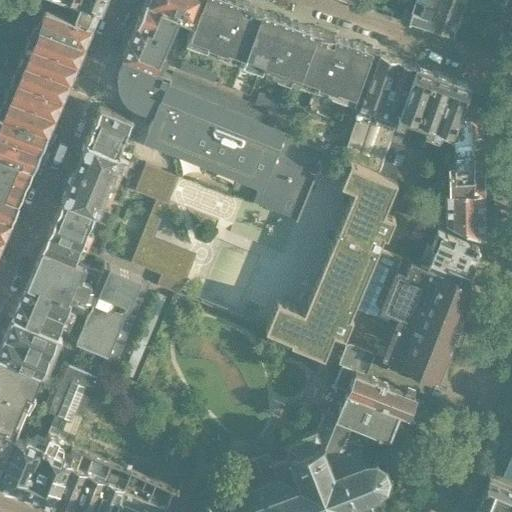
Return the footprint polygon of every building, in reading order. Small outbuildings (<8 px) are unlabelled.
[(97,9),(75,0),(67,19),(89,28),(97,9)] [(75,0),(97,9),(100,0),(75,0)] [(188,16),(150,0),(144,0),(137,17),(169,31),(173,21),(184,26),(188,16)] [(150,0),(188,16),(193,18),(200,1),(199,0),(150,0)] [(258,7),(238,0),(199,0),(200,1),(193,18),(188,34),(199,38),(197,43),(205,46),(207,41),(217,45),(215,49),(224,52),(225,47),(236,51),(234,56),(240,58),(258,7)] [(460,14),(422,0),(415,0),(409,20),(452,35),(455,28),(457,28),(461,18),(459,17),(460,14)] [(464,0),(422,0),(460,14),(464,0)] [(313,27),(258,7),(240,58),(242,59),(244,54),(254,58),(252,63),(295,78),(313,27)] [(89,28),(67,19),(45,9),(40,20),(36,18),(33,25),(37,26),(82,46),(89,28)] [(12,24),(15,17),(7,13),(4,21),(12,24)] [(169,31),(137,17),(130,34),(173,53),(175,49),(163,44),(169,31)] [(82,46),(37,26),(33,25),(31,24),(24,42),(29,44),(75,63),(82,46)] [(358,84),(371,48),(313,27),(295,78),(297,79),(299,74),(309,78),(307,82),(315,85),(317,81),(327,84),(326,89),(334,92),(335,87),(346,91),(344,96),(352,99),(358,84)] [(173,53),(130,34),(122,53),(153,67),(159,55),(170,60),(173,53)] [(75,63),(29,44),(25,54),(19,52),(16,59),(22,62),(67,81),(75,63)] [(395,113),(414,63),(371,48),(358,84),(366,87),(359,106),(342,154),(375,167),(395,113)] [(166,83),(170,73),(153,67),(122,53),(123,54),(122,56),(124,56),(118,73),(117,77),(117,81),(117,85),(118,88),(119,92),(121,96),(123,99),(126,102),(129,104),(132,107),(152,115),(148,126),(264,173),(253,199),(296,217),(324,147),(166,83)] [(216,72),(182,60),(179,68),(213,80),(216,72)] [(67,81),(22,62),(17,72),(12,69),(10,76),(15,78),(60,98),(67,81)] [(408,143),(416,120),(412,119),(431,69),(414,63),(395,113),(375,167),(398,176),(409,181),(421,148),(408,143)] [(427,131),(447,75),(431,69),(412,119),(416,120),(422,123),(420,128),(427,131)] [(168,82),(298,135),(301,127),(245,105),(247,101),(172,71),(168,82)] [(469,83),(447,75),(427,131),(434,133),(436,128),(451,134),(462,103),(469,83)] [(60,98),(15,78),(10,76),(2,94),(8,96),(53,115),(60,98)] [(469,83),(462,103),(451,134),(449,145),(450,151),(482,148),(476,95),(481,91),(482,87),(469,83)] [(304,107),(258,91),(254,102),(300,118),(304,107)] [(53,115),(8,96),(3,106),(0,104),(0,112),(45,132),(53,115)] [(125,130),(130,118),(100,106),(93,122),(123,135),(123,136),(134,140),(137,135),(125,130)] [(0,155),(30,168),(45,132),(0,112),(0,155)] [(134,140),(123,136),(123,135),(93,122),(86,138),(128,156),(134,140)] [(128,156),(86,138),(74,166),(110,182),(118,165),(123,167),(128,156)] [(482,148),(450,151),(450,159),(444,159),(447,187),(443,187),(443,192),(482,189),(482,186),(483,185),(483,184),(484,182),(484,181),(484,179),(484,178),(483,176),(483,175),(482,174),(482,148)] [(30,168),(0,155),(0,176),(23,186),(30,168)] [(277,297),(265,327),(291,337),(290,340),(323,354),(333,329),(344,334),(353,314),(350,313),(353,304),(394,321),(380,355),(388,358),(385,365),(430,384),(434,375),(451,331),(469,282),(464,279),(417,261),(409,258),(404,270),(396,266),(401,253),(383,246),(378,244),(383,232),(386,233),(394,213),(383,209),(396,178),(349,159),(340,181),(353,186),(303,308),(277,297)] [(74,166),(62,196),(103,213),(112,217),(116,208),(102,201),(110,182),(74,166)] [(23,186),(0,176),(0,197),(15,204),(23,186)] [(482,189),(443,192),(445,220),(481,236),(483,236),(482,189)] [(103,213),(62,196),(55,213),(84,226),(87,227),(96,230),(103,213)] [(15,204),(0,197),(0,218),(8,221),(15,204)] [(84,226),(55,213),(49,228),(81,242),(87,227),(84,226)] [(81,242),(49,228),(42,244),(71,257),(74,258),(81,242)] [(425,240),(417,261),(464,279),(468,277),(469,277),(470,276),(471,275),(471,274),(472,273),(472,272),(472,271),(472,270),(472,269),(470,263),(471,261),(469,260),(477,245),(437,228),(429,242),(425,240)] [(90,265),(83,262),(74,258),(71,257),(42,244),(34,261),(76,278),(90,284),(92,278),(85,275),(90,265)] [(115,355),(144,278),(101,258),(97,267),(92,278),(90,284),(76,278),(68,295),(68,296),(63,306),(72,310),(75,303),(89,310),(76,341),(107,355),(107,354),(114,357),(115,355)] [(76,278),(34,261),(27,279),(68,296),(68,295),(76,278)] [(63,306),(68,296),(27,279),(20,296),(69,317),(72,310),(63,306)] [(69,317),(20,296),(13,313),(53,331),(57,322),(65,326),(69,317)] [(60,334),(53,331),(13,313),(5,332),(46,350),(52,337),(57,340),(60,334)] [(52,353),(46,350),(5,332),(0,343),(0,354),(41,371),(43,372),(52,353)] [(366,371),(374,351),(349,341),(345,342),(338,359),(354,366),(366,371)] [(0,467),(14,434),(9,432),(26,392),(31,394),(41,371),(0,354),(0,467)] [(413,391),(412,391),(365,372),(366,371),(354,366),(338,359),(338,361),(341,362),(333,382),(337,384),(334,391),(342,394),(335,413),(341,417),(357,423),(371,429),(377,431),(376,433),(379,434),(380,432),(385,435),(386,435),(387,435),(387,434),(397,408),(403,411),(404,412),(405,412),(406,410),(405,410),(412,393),(413,391)] [(68,443),(88,389),(91,382),(94,374),(63,360),(44,408),(55,413),(43,441),(41,441),(21,489),(48,500),(73,444),(68,443)] [(366,511),(379,505),(381,507),(382,506),(381,505),(383,500),(385,500),(385,498),(383,498),(381,493),(383,492),(382,491),(380,492),(377,491),(385,485),(387,487),(388,485),(386,483),(388,474),(391,474),(391,472),(388,472),(384,464),(387,462),(385,460),(383,462),(375,457),(376,454),(374,454),(373,457),(363,458),(359,446),(362,444),(361,444),(366,442),(371,429),(357,423),(341,417),(335,413),(323,408),(318,420),(314,429),(300,434),(299,432),(297,433),(298,435),(284,441),(281,440),(280,441),(283,443),(285,449),(287,454),(272,459),(270,458),(267,451),(239,462),(246,481),(248,486),(233,491),(231,486),(231,487),(231,488),(218,493),(218,492),(217,492),(216,490),(217,490),(216,489),(204,493),(203,494),(204,495),(205,499),(205,500),(206,502),(203,503),(204,505),(206,504),(207,507),(208,511),(366,511)] [(0,480),(21,489),(41,441),(25,434),(24,438),(14,434),(0,467),(0,480)] [(511,441),(507,439),(499,458),(507,461),(504,468),(511,470),(511,441)] [(73,444),(48,500),(67,508),(91,452),(73,444)] [(91,452),(67,508),(76,511),(86,511),(109,461),(91,452)] [(109,461),(86,511),(109,511),(123,480),(127,469),(109,461)] [(511,511),(511,473),(505,470),(492,465),(473,511),(511,511)] [(160,511),(171,487),(127,469),(123,480),(109,511),(160,511)]
